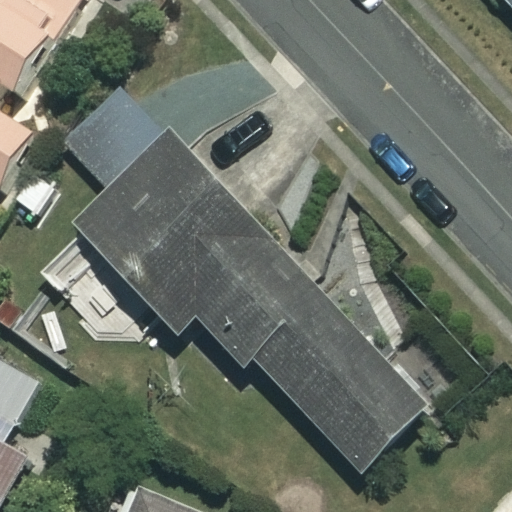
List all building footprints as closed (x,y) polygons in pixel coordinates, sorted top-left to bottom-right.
[(0,0),(0,188),(12,196),(47,138),(0,109),(0,103),(10,86),(33,100),(93,0),(0,0)] [(280,100),(227,42),(171,94),(148,69),(69,142),(115,191),(80,223),(185,336),(204,318),(250,368),(260,359),(365,473),(435,409),(210,164),(280,100)] [(45,383),(0,357),(0,511),(8,511),(40,458),(11,442),(45,383)] [(205,511),(147,489),(138,511),(205,511)] [(511,511),(511,492),(495,511),(511,511)]
